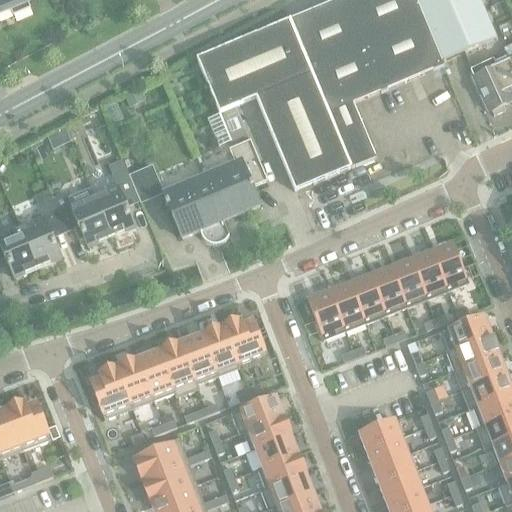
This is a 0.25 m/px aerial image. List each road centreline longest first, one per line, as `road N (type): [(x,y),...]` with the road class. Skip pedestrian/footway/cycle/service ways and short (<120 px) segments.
road 1 (residential): [(348,511),(257,276)]
road 2 (tertiary): [(0,115),(215,0)]
road 3 (residential): [(46,354),(257,276)]
road 4 (residential): [(257,276),(462,185)]
road 5 (residential): [(110,511),(46,354)]
road 6 (residential): [(511,308),(462,185)]
